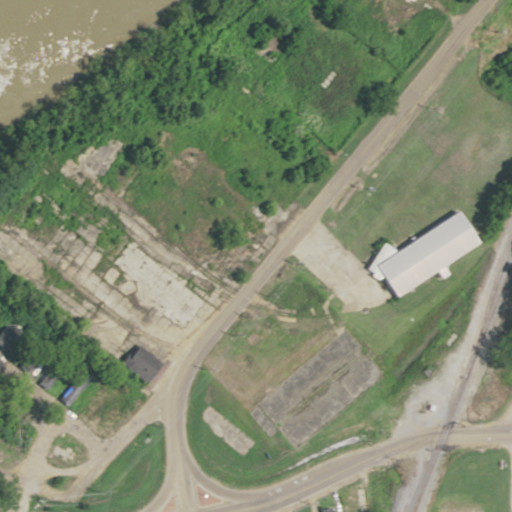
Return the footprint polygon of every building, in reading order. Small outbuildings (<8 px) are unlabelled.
[(451,209),(471,241),(388,295),(369,262),(451,209)] [(120,242),(104,265),(183,322),(200,299),(120,242)] [(155,365),(133,344),(116,361),(138,382),(155,365)] [(40,388),(61,367),(54,360),(33,380),(40,388)] [(76,389),(68,382),(54,399),(62,406),(76,389)] [(109,390),(101,383),(73,414),(82,421),(109,390)] [(91,429),(100,436),(122,408),(113,401),(91,429)] [(359,511),(359,499),(341,499),(341,511),(359,511)]
